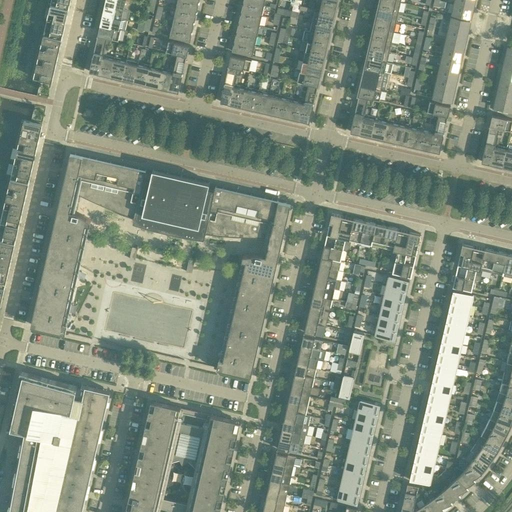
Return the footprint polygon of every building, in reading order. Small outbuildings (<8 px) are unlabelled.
[(52,0),(51,5),(70,9),(71,0),(52,0)] [(105,4),(105,5),(130,10),(132,1),(133,1),(130,0),(106,0),(106,4),(105,4)] [(193,0),(178,0),(177,7),(198,11),(200,1),(193,0)] [(392,0),(381,0),(379,7),(399,12),(401,2),(392,0)] [(473,8),(474,0),(455,0),(455,4),(473,8)] [(244,1),(242,11),(262,15),(265,5),(244,1)] [(307,11),(314,13),(315,11),(334,16),(337,6),(317,1),(315,9),(308,7),(307,11)] [(471,19),(473,8),(455,4),(452,14),(470,18),(470,19),(471,19)] [(51,5),(48,19),(66,23),(70,9),(51,5)] [(103,14),(103,15),(123,19),(128,20),(130,11),(130,10),(105,5),(103,14)] [(177,7),(175,17),(195,21),(198,11),(177,7)] [(379,7),(377,18),(397,22),(399,12),(379,7)] [(242,11),(239,21),(260,25),(262,15),(242,11)] [(314,13),(313,21),(332,26),(334,16),(315,11),(314,13)] [(125,31),(128,20),(123,19),(103,15),(101,24),(101,25),(120,30),(121,30),(122,30),(125,31)] [(175,17),(172,27),(193,31),(195,21),(175,17)] [(452,17),(449,27),(468,32),(470,21),(452,17)] [(377,18),(375,28),(394,32),(397,22),(377,18)] [(48,19),(44,35),(62,40),(66,23),(48,19)] [(239,21),(237,31),(258,35),(260,25),(239,21)] [(313,21),(310,31),(330,35),(332,26),(313,21)] [(101,25),(99,35),(111,38),(111,39),(119,40),(121,30),(120,30),(101,25),(100,25),(101,25)] [(193,31),(172,27),(170,37),(191,42),(193,31)] [(449,27),(447,37),(465,42),(468,32),(449,27)] [(375,28),(372,38),(392,42),(394,32),(375,28)] [(237,31),(235,41),(255,45),(258,35),(237,31)] [(303,40),(327,45),(330,35),(310,31),(308,41),(303,40)] [(44,35),(41,49),(59,54),(62,40),(44,35)] [(99,74),(103,56),(106,44),(110,45),(111,39),(111,38),(99,35),(90,71),(99,74)] [(447,37),(445,47),(463,52),(465,42),(447,37)] [(372,38),(370,47),(390,52),(392,42),(372,38)] [(306,51),(325,55),(327,45),(303,40),(300,50),(306,51)] [(175,53),(187,56),(190,45),(169,41),(167,51),(174,53),(175,53)] [(255,45),(235,41),(232,51),(253,56),(255,45)] [(370,47),(368,57),(387,62),(390,52),(370,47)] [(445,47),(443,57),(461,62),(463,52),(445,47)] [(41,49),(38,63),(56,68),(59,54),(41,49)] [(306,51),(303,61),(323,65),(325,55),(306,51)] [(170,90),(179,92),(187,56),(175,53),(174,53),(173,59),(177,60),(174,73),(170,90)] [(231,55),(229,65),(242,68),(242,69),(250,70),(252,60),(231,55)] [(99,74),(111,76),(115,59),(103,56),(99,74)] [(393,63),(387,62),(368,57),(366,67),(385,72),(391,73),(393,63)] [(443,57),(440,67),(459,72),(461,62),(443,57)] [(511,58),(506,57),(503,67),(511,69),(511,58)] [(111,76),(123,79),(127,62),(115,59),(111,76)] [(300,71),(321,76),(323,65),(303,61),(301,71),(300,71)] [(123,79),(135,82),(139,65),(127,62),(123,79)] [(56,68),(38,63),(34,78),(42,79),(53,82),(56,68)] [(135,82),(146,84),(150,67),(139,65),(135,82)] [(221,101),(230,104),(234,87),(237,74),(240,75),(242,69),(242,68),(229,65),(221,101)] [(278,77),(280,66),(273,65),(270,75),(278,77)] [(146,84),(158,87),(162,70),(150,67),(146,84)] [(366,67),(361,85),(382,90),(381,89),(385,72),(366,67)] [(440,67),(438,77),(456,82),(459,72),(440,67)] [(511,69),(503,67),(501,77),(511,79),(511,69)] [(158,87),(170,90),(174,73),(162,70),(158,87)] [(298,81),(318,86),(321,76),(300,71),(298,81)] [(438,77),(436,87),(454,91),(456,82),(438,77)] [(511,79),(501,77),(499,87),(511,90),(511,79)] [(305,103),(301,120),(310,122),(318,86),(305,83),(304,89),(307,90),(305,103)] [(372,98),(380,100),(382,90),(361,85),(359,95),(372,98)] [(230,104),(242,106),(245,89),(234,87),(230,104)] [(454,91),(436,87),(433,98),(452,102),(454,91)] [(511,90),(499,87),(497,97),(511,100),(511,90)] [(242,106),(253,109),(257,92),(245,89),(242,106)] [(253,109),(265,112),(269,95),(257,92),(253,109)] [(265,112),(277,115),(281,97),(269,95),(265,112)] [(351,131),(360,133),(364,116),(367,104),(371,105),(372,98),(359,95),(351,131)] [(277,115),(289,117),(293,100),(281,97),(277,115)] [(511,100),(497,97),(494,108),(498,108),(498,111),(508,113),(508,111),(511,111),(511,100)] [(289,117),(301,120),(305,103),(293,100),(289,117)] [(428,111),(435,113),(448,116),(451,105),(430,101),(428,111)] [(435,133),(431,150),(440,152),(448,116),(435,113),(434,119),(438,120),(435,133)] [(511,119),(492,115),(490,125),(503,128),(503,129),(511,130),(511,124),(511,119)] [(360,133),(372,136),(376,119),(364,116),(360,133)] [(372,136),(384,139),(387,122),(376,119),(372,136)] [(24,120),(21,134),(39,139),(43,124),(31,121),(24,120)] [(384,139),(395,142),(399,125),(387,122),(384,139)] [(395,142),(407,144),(411,127),(399,125),(395,142)] [(482,162),(491,164),(495,146),(498,134),(502,135),(503,129),(503,128),(490,125),(482,162)] [(407,144),(419,147),(423,130),(411,127),(407,144)] [(419,147),(431,150),(435,133),(423,130),(419,147)] [(21,134),(18,148),(36,153),(39,139),(21,134)] [(491,164),(503,166),(507,149),(495,146),(491,164)] [(18,148),(15,162),(33,167),(36,153),(18,148)] [(503,166),(511,168),(511,150),(507,149),(503,166)] [(264,235),(278,240),(286,206),(264,201),(237,196),(237,195),(194,185),(185,184),(173,181),(166,179),(109,166),(109,167),(96,163),(74,157),(67,187),(81,194),(82,194),(88,195),(87,197),(101,203),(115,209),(128,214),(141,218),(140,223),(155,227),(155,228),(160,230),(159,231),(160,232),(161,229),(168,230),(183,234),(198,236),(199,232),(213,233),(227,235),(242,236),(257,236),(258,233),(264,235)] [(15,162),(11,179),(29,183),(33,167),(15,162)] [(11,179),(8,193),(26,197),(29,183),(11,179)] [(61,219),(36,326),(69,333),(66,332),(68,323),(64,322),(86,224),(90,225),(91,220),(82,214),(77,212),(81,194),(67,187),(62,210),(58,209),(56,218),(61,219)] [(8,193),(4,207),(23,211),(26,197),(8,193)] [(4,207),(0,223),(19,227),(23,211),(4,207)] [(327,234),(336,237),(337,236),(339,237),(343,219),(344,216),(332,213),(327,234)] [(345,238),(344,244),(350,245),(351,240),(361,242),(366,221),(354,218),(353,222),(354,222),(350,239),(345,238)] [(337,236),(336,237),(334,247),(343,249),(344,244),(345,238),(350,239),(354,222),(353,222),(343,219),(339,237),(337,236)] [(366,221),(361,242),(372,245),(377,223),(366,221)] [(0,223),(0,225),(0,240),(15,244),(19,227),(0,223)] [(377,223),(372,245),(383,247),(388,226),(377,223)] [(388,226),(383,247),(392,249),(391,255),(397,256),(398,251),(394,250),(398,232),(399,232),(400,229),(388,226)] [(409,231),(409,235),(405,252),(407,252),(407,253),(416,255),(421,234),(409,231)] [(409,235),(399,232),(398,232),(394,250),(398,251),(397,256),(395,261),(405,263),(407,253),(407,252),(405,252),(409,235)] [(220,358),(219,358),(217,368),(247,374),(272,267),(276,268),(278,260),(274,259),(275,256),(278,240),(264,235),(260,254),(256,254),(243,255),(242,260),(246,261),(238,297),(237,300),(234,300),(220,358)] [(0,240),(0,255),(12,258),(15,244),(0,240)] [(473,249),(474,249),(475,246),(463,243),(458,265),(467,267),(467,266),(469,267),(473,249)] [(325,245),(322,256),(341,260),(343,249),(349,251),(350,245),(344,244),(343,249),(334,247),(325,245)] [(482,270),(491,272),(496,251),(485,248),(484,252),(485,252),(480,270),(482,270)] [(474,280),(475,274),(477,269),(480,270),(485,252),(484,252),(474,249),(473,249),(469,267),(467,266),(467,267),(465,277),(465,278),(474,280)] [(491,272),(503,275),(508,254),(496,251),(491,272)] [(503,275),(511,277),(511,254),(508,254),(503,275)] [(0,255),(0,269),(9,272),(12,258),(0,255)] [(322,256),(320,266),(339,270),(341,260),(322,256)] [(405,263),(395,261),(393,273),(411,277),(414,265),(405,263)] [(320,266),(318,275),(337,279),(339,270),(320,266)] [(0,269),(0,287),(5,288),(9,272),(0,269)] [(318,275),(316,284),(340,290),(342,280),(337,279),(318,275)] [(389,275),(387,285),(407,290),(409,280),(389,275)] [(472,291),(474,280),(465,278),(465,277),(456,275),(453,287),(472,291)] [(316,284),(313,294),(333,298),(335,289),(340,290),(316,284)] [(387,285),(385,295),(404,300),(407,290),(387,285)] [(454,290),(451,300),(471,305),(473,294),(454,290)] [(313,294),(311,303),(330,307),(333,298),(313,294)] [(385,295),(382,305),(402,310),(404,300),(385,295)] [(451,300),(449,310),(469,315),(471,305),(451,300)] [(311,303),(309,312),(328,317),(330,307),(311,303)] [(155,341),(185,346),(191,309),(168,305),(163,332),(157,331),(155,341)] [(382,305),(380,315),(400,320),(402,310),(382,305)] [(449,310),(447,320),(466,325),(469,315),(449,310)] [(309,312),(307,322),(326,326),(328,317),(309,312)] [(380,315),(378,325),(398,330),(400,320),(380,315)] [(447,320),(444,330),(464,335),(466,325),(447,320)] [(326,326),(307,322),(305,331),(324,336),(326,326)] [(398,330),(378,325),(376,336),(395,340),(398,330)] [(349,350),(360,352),(365,333),(354,330),(349,350)] [(444,330),(442,340),(462,345),(464,335),(444,330)] [(304,335),(302,345),(321,349),(323,339),(305,335),(304,335)] [(442,340),(440,350),(459,354),(462,345),(442,340)] [(336,352),(345,354),(347,345),(343,344),(338,343),(336,352)] [(302,345),(299,354),(319,358),(321,349),(302,345)] [(440,350),(437,360),(457,364),(459,354),(440,350)] [(299,354),(297,363),(316,368),(319,358),(299,354)] [(437,360),(435,370),(455,374),(457,364),(437,360)] [(297,363),(295,373),(314,377),(316,368),(297,363)] [(170,373),(183,377),(185,369),(172,365),(170,373)] [(8,427),(24,431),(8,511),(82,511),(110,390),(21,370),(8,427)] [(435,370),(433,380),(453,384),(455,374),(435,370)] [(511,373),(505,371),(502,381),(511,383),(511,373)] [(295,373),(293,382),(312,387),(314,377),(295,373)] [(339,394),(350,397),(354,377),(344,375),(339,394)] [(433,380),(431,390),(450,394),(453,384),(433,380)] [(511,383),(502,381),(500,391),(511,394),(511,383)] [(293,382),(291,392),(310,396),(312,387),(293,382)] [(431,390),(428,400),(448,404),(450,394),(431,390)] [(511,394),(500,391),(497,400),(511,404),(511,394)] [(289,400),(289,401),(308,405),(310,396),(291,392),(289,400)] [(361,399),(359,409),(378,414),(381,404),(361,399)] [(151,400),(125,511),(219,511),(241,421),(151,400)] [(428,400),(426,410),(446,414),(448,404),(428,400)] [(511,404),(497,400),(494,409),(511,416),(511,404)] [(289,401),(287,410),(306,415),(306,414),(308,405),(289,401)] [(359,409),(356,419),(376,424),(378,414),(359,409)] [(511,416),(494,409),(490,418),(510,427),(511,422),(511,416)] [(306,414),(306,415),(287,410),(284,420),(309,425),(311,416),(306,414)] [(426,410),(424,420),(443,424),(446,414),(426,410)] [(490,418),(486,426),(505,436),(510,427),(490,418)] [(356,419),(354,429),(374,434),(376,424),(356,419)] [(306,434),(309,425),(284,420),(282,429),(306,434)] [(424,420),(421,430),(441,434),(443,424),(424,420)] [(486,426),(481,435),(500,446),(505,436),(486,426)] [(304,444),(306,434),(282,429),(280,438),(299,443),(304,444)] [(354,429),(352,439),(371,444),(374,434),(354,429)] [(421,430),(419,440),(439,444),(441,434),(421,430)] [(481,435),(476,443),(495,455),(500,446),(481,435)] [(321,438),(317,437),(315,443),(324,445),(326,439),(321,438)] [(299,443),(280,438),(278,448),(279,448),(297,452),(299,443)] [(352,439),(349,449),(369,454),(371,444),(352,439)] [(419,440),(417,450),(437,454),(439,444),(419,440)] [(476,443),(471,451),(489,464),(495,455),(476,443)] [(349,449),(347,459),(367,464),(369,454),(349,449)] [(417,450),(414,460),(434,464),(437,454),(417,450)] [(277,451),(275,461),(294,466),(296,456),(278,452),(278,451),(277,451)] [(465,458),(470,463),(479,472),(481,474),(482,472),(489,464),(471,451),(465,458)] [(347,459),(345,469),(364,474),(367,464),(347,459)] [(414,460),(412,469),(432,474),(434,464),(414,460)] [(275,461),(273,471),(292,475),(294,466),(275,461)] [(464,470),(457,477),(466,486),(473,479),(479,472),(470,463),(464,470)] [(345,469),(342,479),(362,484),(364,474),(345,469)] [(432,474),(412,469),(410,479),(430,484),(432,474)] [(273,471),(270,480),(290,484),(292,475),(273,471)] [(450,484),(442,491),(450,501),(458,494),(466,486),(457,477),(450,484)] [(342,479),(340,489),(360,494),(362,484),(342,479)] [(270,480),(268,489),(287,494),(290,484),(270,480)] [(408,483),(403,503),(414,506),(419,485),(408,483)] [(268,489),(266,499),(285,503),(287,494),(268,489)] [(360,494),(340,489),(338,499),(358,504),(360,494)] [(435,497),(426,503),(432,511),(435,511),(442,507),(450,501),(442,491),(435,497)] [(266,499),(264,508),(281,511),(283,511),(285,503),(266,499)] [(414,506),(403,503),(400,511),(412,511),(413,511),(414,506)] [(420,507),(413,511),(412,511),(432,511),(426,503),(420,507)]
